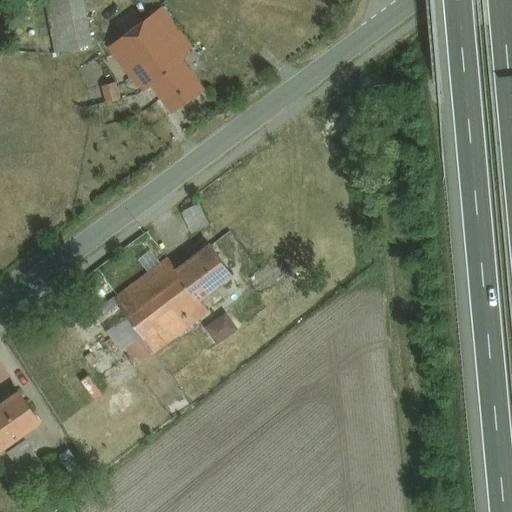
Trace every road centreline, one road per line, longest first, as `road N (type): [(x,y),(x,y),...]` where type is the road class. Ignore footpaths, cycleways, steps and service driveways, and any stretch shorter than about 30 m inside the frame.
road 1 (motorway): [(459,0),(504,511)]
road 2 (tertiary): [(0,312),(391,24)]
